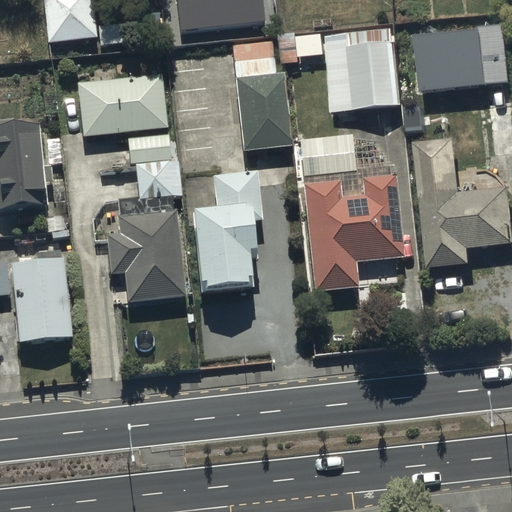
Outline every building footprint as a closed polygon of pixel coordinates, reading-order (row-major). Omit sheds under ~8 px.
[(40,0),(46,47),(95,41),(90,0),(40,0)] [(263,0),(178,0),(182,31),(266,22),(263,0)] [(121,25),(97,28),(99,47),(123,44),(121,25)] [(509,82),(502,26),(413,37),(420,93),(509,82)] [(395,31),(324,36),(330,112),(400,107),(395,31)] [(297,56),(296,36),(295,33),(279,34),(281,63),(297,62),(297,56)] [(296,36),(297,56),(321,54),(320,35),(296,36)] [(277,51),(229,57),(240,151),(288,146),(277,51)] [(159,78),(76,86),(81,140),(164,132),(159,78)] [(422,132),(419,108),(404,110),(408,134),(422,132)] [(0,211),(45,208),(38,129),(13,131),(12,121),(0,122),(0,211)] [(165,135),(125,140),(128,164),(168,160),(165,135)] [(354,174),(350,137),(299,142),(303,179),(354,174)] [(453,141),(414,146),(428,270),(470,266),(468,251),(511,245),(511,227),(507,188),(459,193),(453,141)] [(179,197),(175,163),(133,168),(137,202),(179,197)] [(215,213),(191,216),(199,295),(250,289),(247,255),(255,255),(251,223),(259,223),(254,175),(212,180),(215,213)] [(337,184),(301,188),(313,295),(357,290),(354,265),(402,259),(393,178),(361,182),(363,198),(339,201),(337,184)] [(185,298),(174,214),(116,221),(118,235),(103,236),(108,277),(122,275),(126,305),(185,298)] [(69,341),(62,264),(9,269),(17,346),(69,341)]
